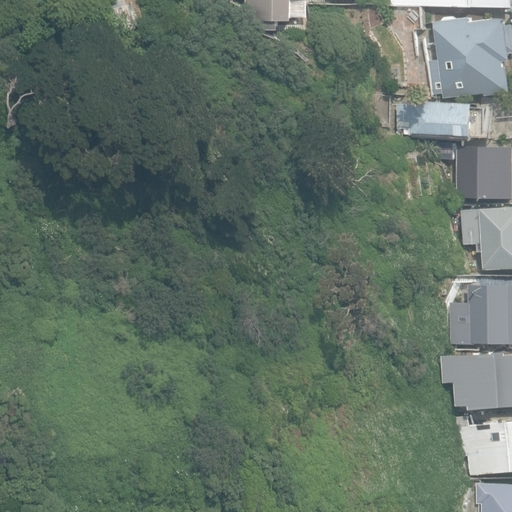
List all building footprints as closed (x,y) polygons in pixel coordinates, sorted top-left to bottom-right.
[(130,5),(129,0),(110,0),(113,10),(111,11),(117,33),(138,27),(133,4),(130,5)] [(250,0),(250,21),(297,21),(297,0),(250,0)] [(476,15),(437,20),(442,57),(429,59),(434,94),(446,92),(447,98),(489,92),(490,95),(511,91),(511,64),(509,65),(508,59),(511,58),(511,24),(511,16),(477,21),(476,15)] [(412,136),(477,139),(478,102),(414,99),(414,104),(400,103),(399,128),(412,129),(412,136)] [(511,117),(498,120),(500,136),(511,134),(511,117)] [(438,139),(439,150),(454,149),(453,138),(438,139)] [(459,198),(511,198),(511,144),(459,144),(459,198)] [(511,267),(511,206),(463,208),(465,243),(478,243),(478,251),(485,250),(486,269),(511,267)] [(471,340),(471,342),(511,341),(511,284),(471,285),(472,305),(465,305),(465,300),(457,300),(457,326),(460,326),(460,340),(471,340)] [(475,404),(475,408),(511,405),(511,353),(506,354),(506,351),(446,355),(448,381),(459,381),(460,405),(475,404)] [(473,474),(511,470),(511,419),(470,424),(469,415),(456,416),(460,457),(471,456),(473,474)] [(511,511),(511,482),(480,482),(479,503),(481,503),(481,511),(511,511)]
